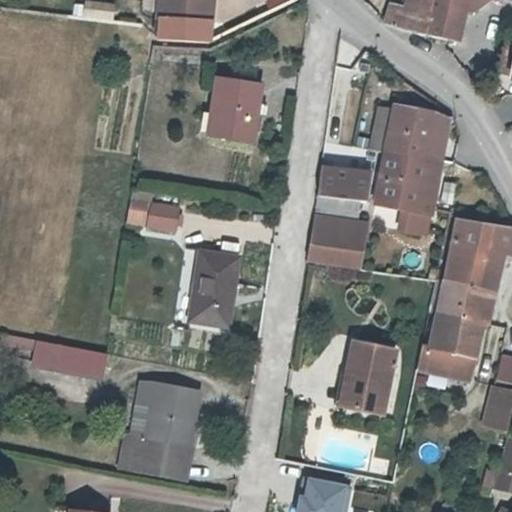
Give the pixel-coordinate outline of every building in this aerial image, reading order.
[(159,0),(158,18),(212,21),(213,0),(159,0)] [(406,0),(404,9),(391,7),(387,22),(388,22),(400,27),(418,31),(428,33),(435,0),(406,0)] [(511,0),(435,0),(428,33),(458,38),(466,5),(477,8),(488,0),(505,0),(511,1),(511,0)] [(90,3),(89,22),(111,23),(112,4),(90,3)] [(511,26),(508,39),(497,76),(511,79),(511,26)] [(217,76),(208,133),(252,139),(262,83),(217,76)] [(403,78),(401,77),(386,151),(429,157),(436,108),(451,110),(454,96),(403,78)] [(429,157),(443,159),(451,110),(436,108),(429,157)] [(375,202),(434,212),(441,173),(427,170),(429,157),(386,151),(375,202)] [(322,157),(316,193),(360,200),(367,201),(370,181),(331,174),(334,159),(322,157)] [(427,170),(441,173),(443,159),(429,157),(427,170)] [(360,200),(316,193),(314,211),(357,218),(360,200)] [(143,227),(146,204),(137,202),(135,210),(125,209),(123,224),(143,227)] [(146,204),(143,227),(174,231),(177,207),(146,204)] [(357,218),(314,211),(306,257),(349,265),(357,218)] [(492,247),(501,249),(511,250),(511,226),(459,218),(445,277),(485,287),(492,247)] [(493,289),(501,249),(492,247),(485,287),(493,289)] [(197,251),(186,319),(223,326),(235,256),(197,251)] [(485,287),(445,277),(436,274),(435,278),(428,309),(428,311),(437,312),(430,346),(422,345),(416,369),(475,381),(482,348),(485,335),(487,321),(493,289),(485,287)] [(103,353),(34,340),(29,364),(99,377),(103,353)] [(346,392),(343,410),(380,416),(391,350),(350,342),(346,364),(340,363),(335,390),(346,392)] [(499,377),(511,379),(511,358),(504,357),(499,377)] [(511,407),(511,388),(492,384),(488,403),(511,409),(511,407)] [(113,468),(178,478),(193,395),(152,388),(141,439),(120,435),(113,468)] [(346,392),(335,390),(332,408),(343,410),(346,392)] [(511,488),(511,434),(507,434),(494,483),(511,488)]
